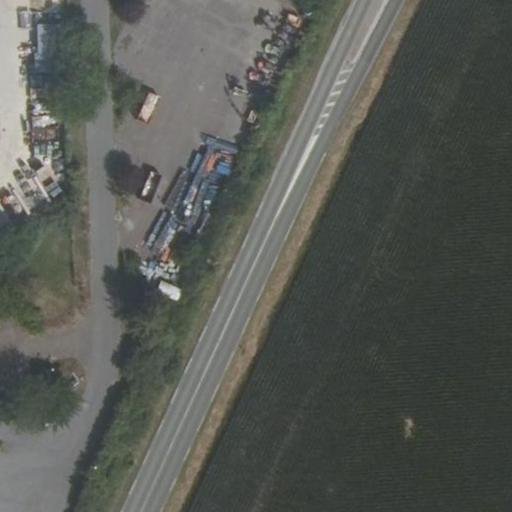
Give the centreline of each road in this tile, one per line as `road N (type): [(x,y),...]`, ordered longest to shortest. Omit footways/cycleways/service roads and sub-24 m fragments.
road 1 (secondary): [(272,229),(142,511)]
road 2 (secondary): [(272,229),(396,0)]
road 3 (secondary): [(365,0),(272,229)]
